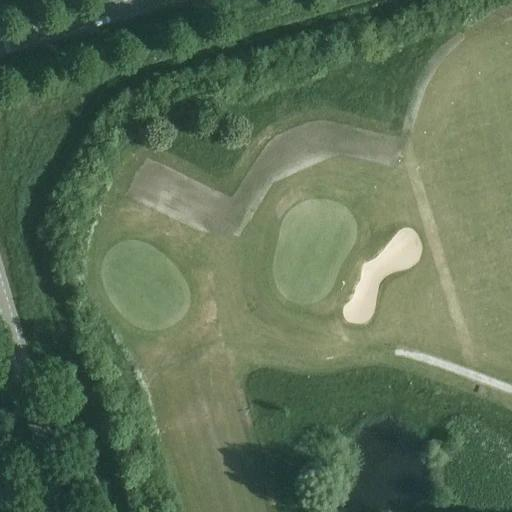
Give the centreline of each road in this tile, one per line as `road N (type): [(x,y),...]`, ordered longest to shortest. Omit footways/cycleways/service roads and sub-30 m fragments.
road 1 (tertiary): [(70,511),(0,269)]
road 2 (unclassified): [(0,52),(177,0)]
